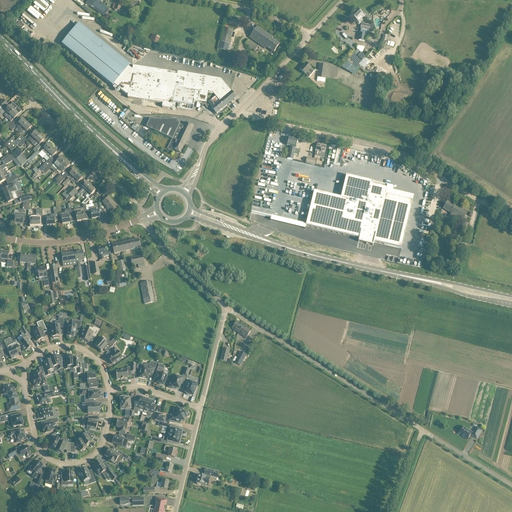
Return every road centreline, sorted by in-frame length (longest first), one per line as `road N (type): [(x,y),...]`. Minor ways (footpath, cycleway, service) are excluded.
road 1 (unclassified): [(511,485),(225,306)]
road 2 (unclassified): [(320,133),(410,159),(511,221)]
road 3 (residential): [(146,218),(0,68)]
road 4 (residential): [(109,389),(99,448),(68,463),(41,453),(23,383)]
road 5 (secondary): [(407,276),(236,229)]
road 6 (secondary): [(120,157),(0,40)]
road 7 (residential): [(7,238),(81,239),(146,218)]
